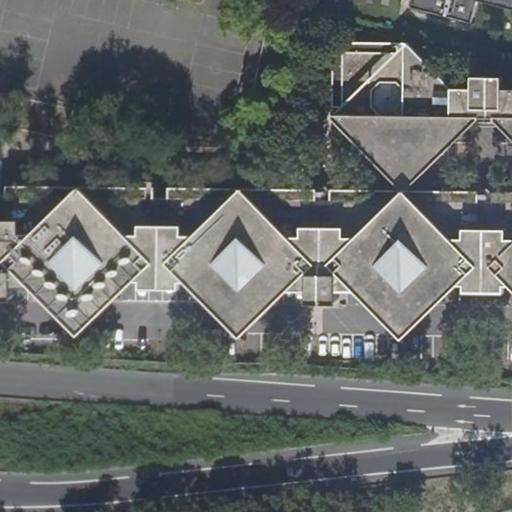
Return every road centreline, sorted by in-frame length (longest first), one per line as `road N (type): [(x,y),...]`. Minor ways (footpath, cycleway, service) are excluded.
road 1 (primary): [(511,449),(115,491),(0,493)]
road 2 (primary): [(511,414),(0,378)]
